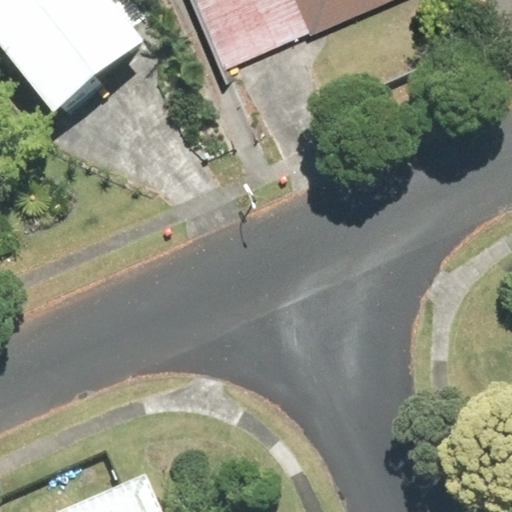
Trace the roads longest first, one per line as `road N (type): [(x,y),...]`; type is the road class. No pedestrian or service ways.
road 1 (residential): [(0,386),(291,258)]
road 2 (residential): [(291,258),(405,511)]
road 3 (residential): [(291,258),(511,164)]
